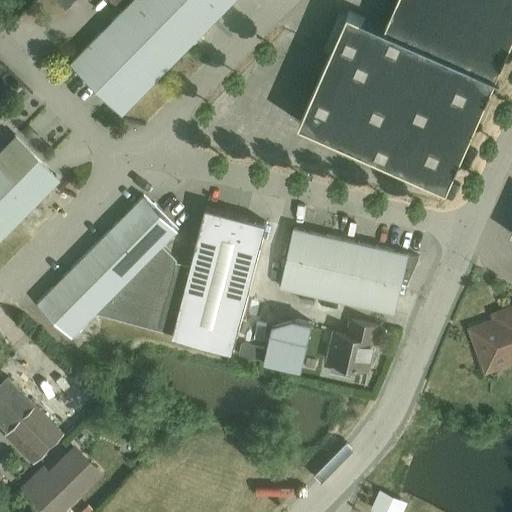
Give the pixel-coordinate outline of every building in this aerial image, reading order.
[(122,113),(233,0),(132,0),(71,62),(122,113)] [(511,0),(396,0),(386,26),(349,10),(300,121),(448,187),(511,39),(511,0)] [(80,119),(71,125),(90,152),(98,146),(80,119)] [(0,236),(4,232),(59,177),(15,134),(0,148),(0,236)] [(144,193),(117,220),(91,247),(64,274),(37,301),(72,336),(96,311),(104,313),(159,328),(173,331),(191,262),(178,259),(178,257),(164,243),(179,228),(144,193)] [(172,334),(234,351),(268,221),(206,205),(191,262),(173,331),(172,334)] [(408,282),(420,254),(294,226),(281,285),(396,311),(402,281),(408,282)] [(511,308),(503,311),(506,317),(496,320),(496,318),(481,324),(481,325),(473,328),(488,367),(511,357),(511,308)] [(380,324),(352,317),(349,333),(336,330),(329,359),(357,365),(363,371),(366,367),(368,368),(369,364),(377,354),(372,349),(374,340),(377,341),(380,324)] [(313,323),(294,318),(273,323),(264,360),(302,369),(313,323)] [(0,383),(0,425),(7,433),(35,462),(49,447),(64,433),(7,376),(0,383)] [(47,511),(58,511),(100,472),(75,447),(28,492),(47,511)]
